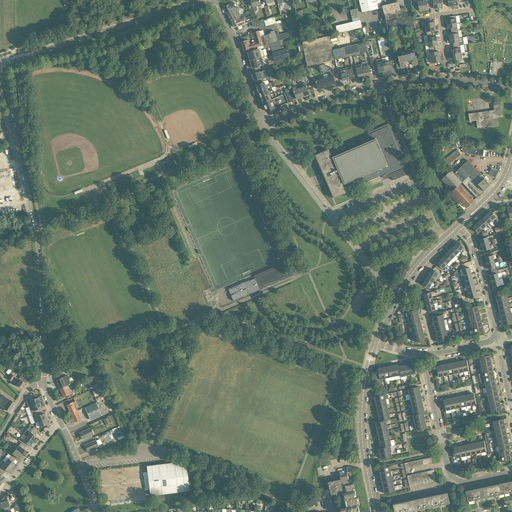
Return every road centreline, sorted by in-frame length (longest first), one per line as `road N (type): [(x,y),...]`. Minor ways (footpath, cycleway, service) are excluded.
road 1 (unclassified): [(44,383),(38,243),(0,95)]
road 2 (residential): [(394,298),(262,124)]
road 3 (tertiary): [(199,0),(0,62)]
road 4 (residential): [(449,81),(379,84),(262,124)]
road 5 (residential): [(422,354),(488,342),(494,334),(472,246),(458,226)]
road 6 (residential): [(422,354),(453,479),(511,471)]
road 7 (residential): [(375,511),(361,432),(374,342)]
road 8 (residential): [(262,124),(216,0)]
